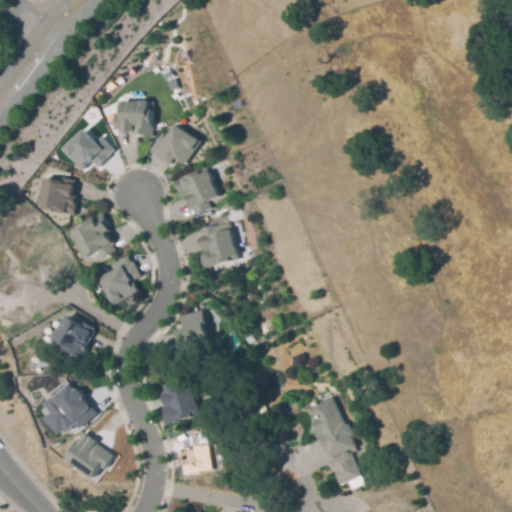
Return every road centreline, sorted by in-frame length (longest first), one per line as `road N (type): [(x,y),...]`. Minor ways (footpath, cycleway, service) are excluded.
road 1 (residential): [(140,511),(153,463),(125,366),(164,286),(165,264),(138,196)]
road 2 (secondary): [(0,121),(97,0)]
